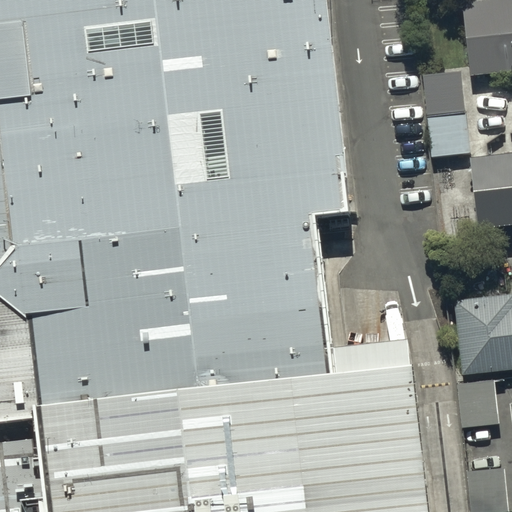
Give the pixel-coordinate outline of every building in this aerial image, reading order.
[(0,0),(0,511),(438,511),(421,367),(397,371),(343,378),(339,341),(338,332),(337,323),(328,243),(362,239),(356,199),(340,82),(330,0),(0,0)] [(511,5),(463,11),(471,87),(511,82),(511,5)] [(425,118),(430,162),(469,159),(465,114),(425,118)] [(511,228),(511,157),(471,162),(479,231),(511,228)] [(511,302),(454,308),(462,382),(511,377),(511,302)] [(458,390),(461,435),(498,432),(494,387),(458,390)] [(506,511),(503,475),(469,478),(471,511),(506,511)]
